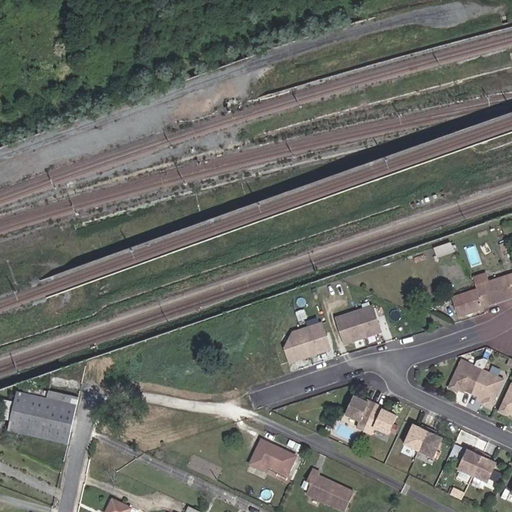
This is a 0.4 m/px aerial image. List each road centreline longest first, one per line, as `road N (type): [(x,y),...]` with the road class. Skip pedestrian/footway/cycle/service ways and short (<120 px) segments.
road 1 (residential): [(394,365),(368,361),(252,399)]
road 2 (residential): [(394,365),(416,394),(511,438)]
road 3 (residential): [(511,321),(394,365)]
road 4 (residential): [(68,511),(96,392)]
